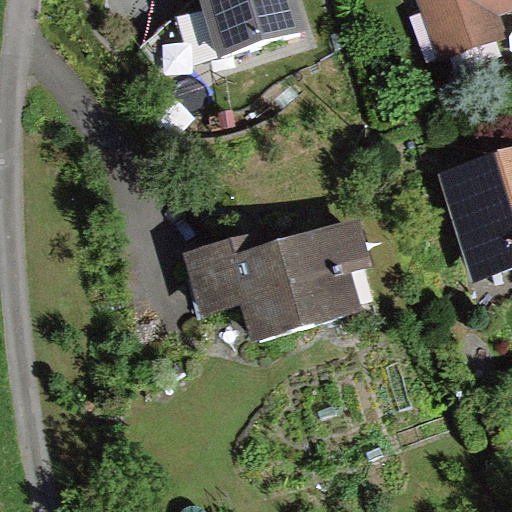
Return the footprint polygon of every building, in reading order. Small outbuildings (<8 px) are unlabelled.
[(306,33),(296,0),(198,0),(202,11),(218,60),(306,33)] [(511,0),(422,0),(445,56),(500,34),(494,17),(511,9),(511,0)] [(218,60),(202,11),(175,19),(143,49),(181,92),(211,83),(218,60)] [(511,147),(440,169),(473,276),(511,264),(511,147)] [(251,233),(182,255),(201,315),(237,304),(249,342),(362,307),(351,271),(373,264),(359,216),(256,248),(251,233)]
